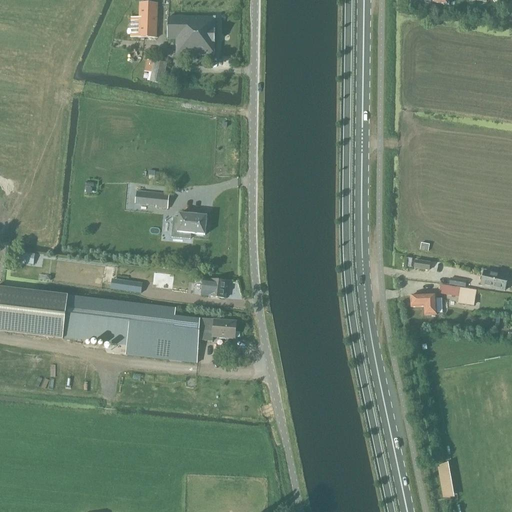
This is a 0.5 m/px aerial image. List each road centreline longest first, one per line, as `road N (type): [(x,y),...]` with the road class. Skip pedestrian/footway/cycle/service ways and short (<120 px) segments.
road 1 (primary): [(407,511),(364,293),(364,0)]
road 2 (unclassified): [(300,511),(270,365),(254,229),(257,0)]
road 3 (track): [(272,374),(0,338)]
